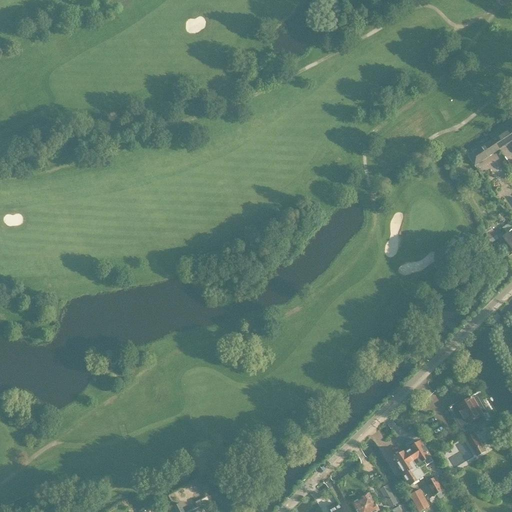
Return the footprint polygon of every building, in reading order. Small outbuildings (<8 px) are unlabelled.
[(511,127),(491,141),(498,151),(511,141),(511,127)] [(474,166),(498,151),(491,141),(468,156),(474,166)] [(502,228),(507,234),(511,230),(511,224),(510,222),(502,228)] [(511,230),(507,234),(502,238),(511,249),(509,250),(511,254),(511,230)] [(464,434),(485,421),(481,415),(486,412),(477,397),(473,400),(472,398),(470,399),(469,396),(449,408),(464,434)] [(481,446),(474,434),(466,439),(474,451),(478,457),(485,452),(481,446)] [(424,476),(435,496),(442,491),(435,478),(433,479),(426,466),(433,462),(420,441),(419,442),(417,442),(414,444),(414,446),(410,448),(411,450),(408,452),(418,469),(419,469),(420,470),(424,476)] [(424,476),(420,470),(419,469),(418,469),(407,452),(406,453),(405,451),(401,454),(399,454),(396,455),(396,457),(394,458),(404,473),(403,474),(410,485),(424,476)] [(419,511),(429,507),(420,490),(410,495),(418,511),(419,511)] [(357,511),(376,511),(379,511),(375,503),(374,503),(369,494),(361,498),(361,499),(353,504),(357,511)] [(395,498),(387,502),(390,507),(397,503),(395,498)] [(206,511),(200,500),(196,503),(199,508),(196,509),(197,511),(195,511),(206,511)]
